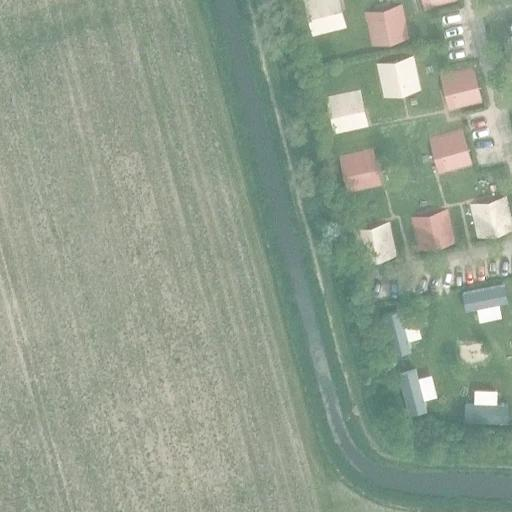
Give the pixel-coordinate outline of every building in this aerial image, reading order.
[(302,0),(312,37),(346,28),(339,0),(302,0)] [(458,2),(457,0),(420,0),(423,10),(458,2)] [(370,46),(409,39),(401,4),(364,13),(370,46)] [(413,56),(375,63),(382,98),(420,90),(413,56)] [(439,75),(448,111),(481,103),(473,66),(439,75)] [(333,134),(368,127),(360,90),(325,97),(333,134)] [(471,165),(462,129),(428,138),(438,174),(471,165)] [(347,194),(381,186),(372,148),(338,156),(347,194)] [(476,239),(511,230),(511,224),(506,195),(468,204),(476,239)] [(417,251),(454,243),(447,209),(410,216),(417,251)] [(357,265),(397,257),(390,221),(351,230),(357,265)] [(508,299),(505,282),(461,290),(465,307),(508,299)] [(393,353),(410,348),(398,306),(382,310),(393,353)] [(408,411),(425,407),(414,365),(397,369),(408,411)] [(462,398),(462,416),(505,418),(506,400),(462,398)]
